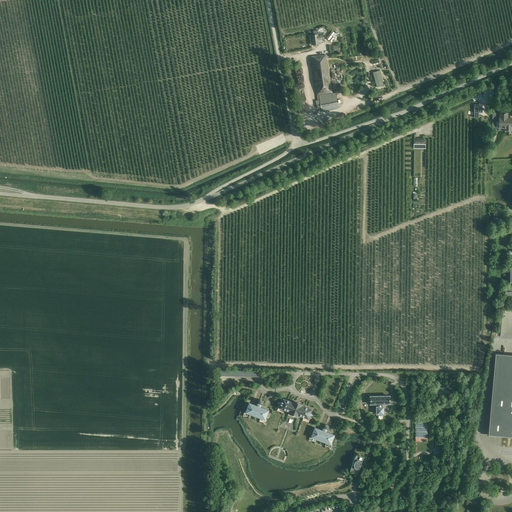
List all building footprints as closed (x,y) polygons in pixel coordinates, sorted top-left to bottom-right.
[(317,34),(317,32),(316,30),(313,31),(314,36),(311,36),(313,45),(318,44),(318,42),(322,42),(322,39),(324,39),(323,33),(317,34)] [(331,31),(326,38),(331,42),(333,40),(334,40),(334,39),(334,38),(332,37),(335,33),(331,31)] [(311,57),(316,95),(331,93),(325,55),(311,57)] [(383,86),(379,71),(373,73),(377,87),(383,86)] [(322,111),(338,108),(336,93),(319,96),(320,100),(315,101),(316,106),(318,106),(318,107),(317,107),(317,109),(321,108),(322,111)] [(511,131),(511,128),(511,117),(507,118),(507,114),(492,113),(492,128),(504,128),(504,131),(511,131)] [(511,436),(511,355),(495,354),(488,435),(511,436)] [(390,404),(390,396),(385,396),(384,396),(383,396),(381,396),(380,396),(379,397),(376,397),(375,396),(374,397),(370,397),(370,404),(372,404),(373,405),(374,404),(377,404),(377,407),(376,407),(376,409),(376,410),(376,412),(377,414),(378,414),(380,414),(382,414),(384,414),(384,412),(384,410),(383,408),(383,407),(382,407),(382,404),(385,404),(387,404),(388,404),(390,404)] [(293,401),(292,402),(283,399),(279,408),(308,419),(312,409),(302,406),(303,404),(293,401)] [(262,404),(263,401),(260,400),(258,403),(257,406),(249,403),(245,413),(265,420),(269,410),(260,407),(262,404)] [(427,420),(415,420),(415,437),(428,437),(427,420)] [(325,424),(324,428),(323,431),(315,428),(311,437),(331,445),(334,435),(326,432),(327,429),(328,426),(325,424)] [(363,457),(357,455),(351,472),(357,474),(363,457)]
